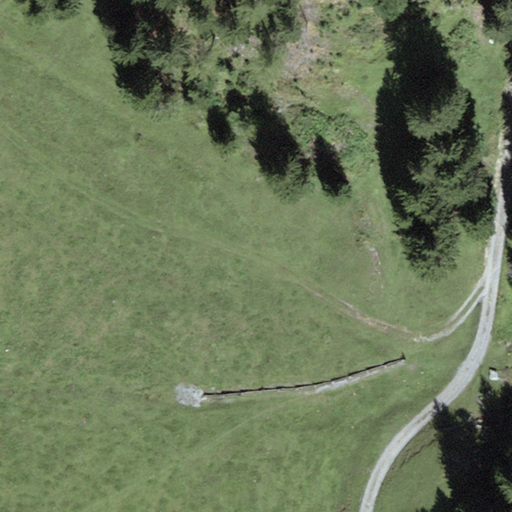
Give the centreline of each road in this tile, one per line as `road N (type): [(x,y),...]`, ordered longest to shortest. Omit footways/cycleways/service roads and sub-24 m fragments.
road 1 (track): [(0,121),(102,199),(266,261),(367,321),(405,334),(441,331),(493,272)]
road 2 (track): [(367,511),(393,450),(467,374),(482,342),(511,136)]
